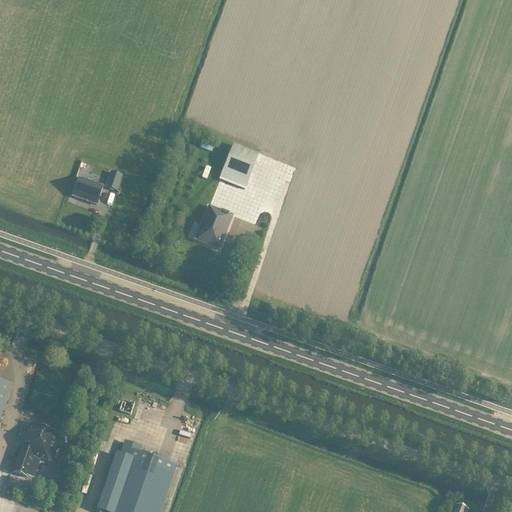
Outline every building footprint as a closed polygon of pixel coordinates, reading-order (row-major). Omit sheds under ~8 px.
[(219,178),(245,188),(258,154),(232,144),(219,178)] [(121,175),(110,171),(104,186),(116,190),(121,175)] [(71,195),(96,203),(102,185),(78,177),(71,195)] [(194,239),(218,249),(222,239),(220,238),(221,235),(223,236),(232,214),(227,213),(227,214),(220,211),(220,210),(215,208),(215,209),(210,207),(211,206),(208,205),(194,239)] [(115,210),(112,225),(131,228),(134,213),(115,210)] [(0,416),(11,386),(0,381),(0,416)] [(120,408),(118,414),(138,421),(140,414),(120,408)] [(12,472),(28,477),(34,459),(40,461),(40,459),(49,462),(49,461),(50,462),(59,433),(30,422),(12,472)] [(159,511),(175,469),(176,467),(138,454),(140,448),(124,442),(119,455),(115,454),(96,509),(106,511),(159,511)]
